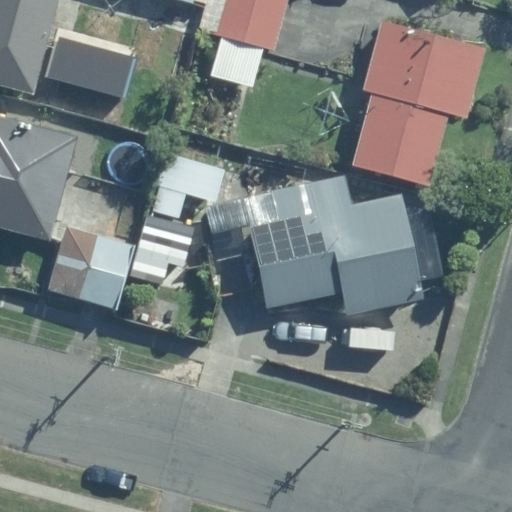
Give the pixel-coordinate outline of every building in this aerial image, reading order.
[(0,0),(0,88),(30,96),(55,0),(0,0)] [(173,0),(202,8),(204,0),(173,0)] [(289,0),(216,0),(206,36),(215,39),(205,74),(249,87),(260,48),(274,52),(289,0)] [(486,51),(385,23),(365,95),(373,97),(353,168),(431,190),(451,117),(466,122),(486,51)] [(0,231),(48,243),(74,141),(0,122),(0,231)] [(135,255),(127,280),(158,289),(164,266),(181,271),(192,232),(179,228),(187,199),(212,206),(222,171),(163,155),(135,255)] [(429,305),(403,197),(347,210),(339,177),(267,194),(275,228),(250,234),(269,315),(346,297),(352,323),(429,305)] [(127,280),(135,255),(87,241),(71,297),(119,310),(127,280)]
